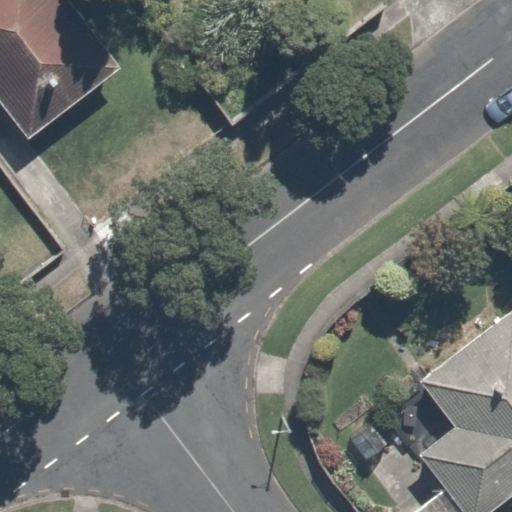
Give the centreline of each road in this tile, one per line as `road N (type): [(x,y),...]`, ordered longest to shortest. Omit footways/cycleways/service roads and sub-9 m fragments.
road 1 (residential): [(107,360),(511,45)]
road 2 (residential): [(107,360),(225,511)]
road 3 (residential): [(0,443),(107,360)]
